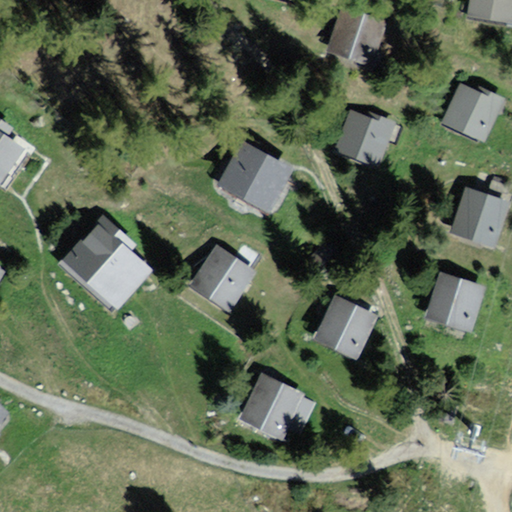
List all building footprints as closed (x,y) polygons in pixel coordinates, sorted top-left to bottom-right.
[(511,0),(468,0),(465,19),(511,26),(511,0)] [(395,17),(349,4),(337,47),(383,61),(395,17)] [(500,99),(453,81),(437,122),(484,140),(500,99)] [(401,127),(356,110),(341,150),(386,166),(401,127)] [(37,149),(0,126),(0,171),(18,182),(37,149)] [(302,168),(250,142),(229,185),(281,211),(302,168)] [(511,205),(511,197),(470,185),(457,230),(501,242),(511,205)] [(164,269),(103,220),(69,263),(130,311),(164,269)] [(267,272),(221,246),(197,288),(243,314),(267,272)] [(0,295),(14,270),(0,262),(0,295)] [(491,284),(448,272),(435,317),(478,329),(491,284)] [(384,316),(342,297),(323,339),(365,358),(384,316)] [(302,396),(256,376),(238,418),(283,438),(302,396)] [(0,436),(19,414),(0,398),(0,436)]
